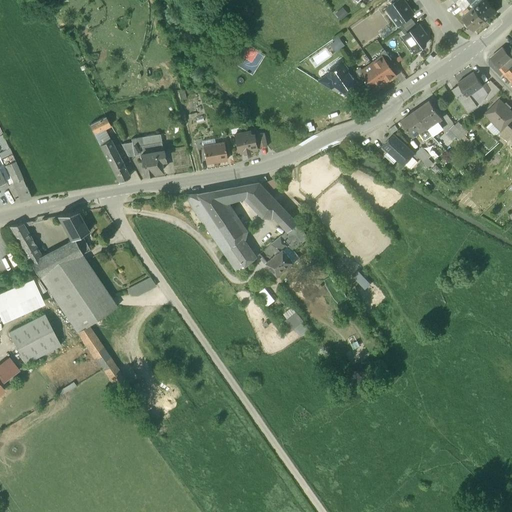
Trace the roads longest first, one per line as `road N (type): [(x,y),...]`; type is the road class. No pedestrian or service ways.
road 1 (tertiary): [(469,52),(375,119),(260,171),(0,220)]
road 2 (track): [(322,511),(135,247),(111,193)]
